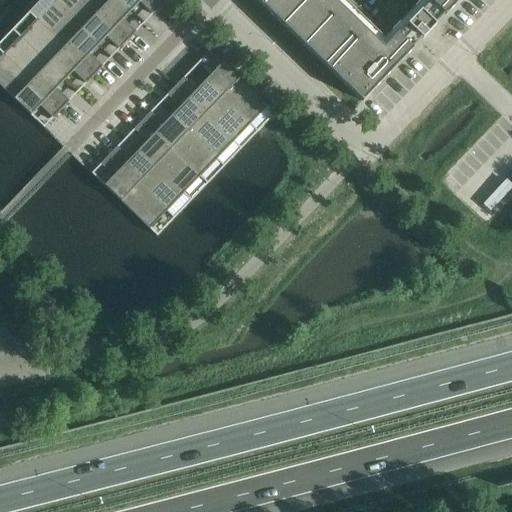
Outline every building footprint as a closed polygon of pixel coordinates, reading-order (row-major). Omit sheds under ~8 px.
[(85,0),(54,0),(52,2),(98,45),(106,37),(119,49),(127,40),(85,0)] [(119,0),(85,0),(127,41),(136,32),(123,19),(131,11),(119,0)] [(155,0),(119,0),(131,11),(139,2),(152,15),(161,5),(155,0)] [(430,0),(384,48),(333,0),(255,0),(362,102),(413,49),(412,48),(421,39),(422,39),(436,25),(435,25),(444,15),(445,16),(459,0),(430,0)] [(36,20),(94,75),(102,66),(89,54),(98,45),(52,2),(36,20)] [(19,37),(64,80),(73,71),(85,84),(94,75),(36,20),(19,37)] [(2,54),(61,110),(69,101),(56,88),(64,80),(19,37),(2,54)] [(205,82),(250,125),(267,107),(209,51),(200,61),(213,73),(205,82)] [(52,118),(61,110),(2,54),(0,56),(0,85),(30,115),(39,106),(52,118)] [(175,86),(233,142),(250,125),(205,82),(196,90),(183,78),(175,86)] [(171,117),(216,160),(233,142),(175,86),(167,95),(180,108),(171,117)] [(142,121),(200,177),(216,160),(171,117),(163,125),(150,112),(142,121)] [(138,151),(183,194),(200,177),(142,121),(133,130),(146,142),(138,151)] [(109,156),(167,211),(183,194),(138,151),(130,159),(117,147),(109,156)] [(149,229),(167,211),(109,156),(100,164),(113,177),(104,186),(149,229)]
